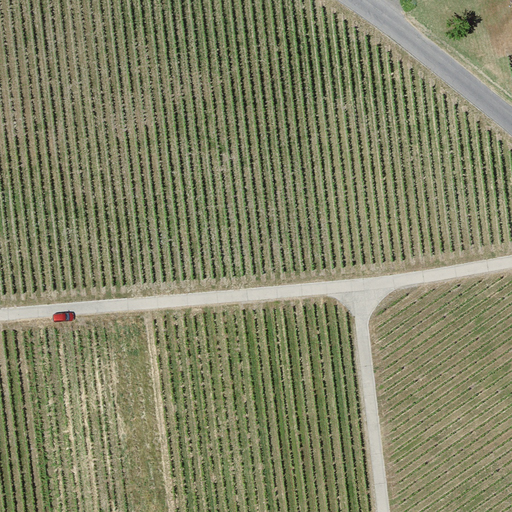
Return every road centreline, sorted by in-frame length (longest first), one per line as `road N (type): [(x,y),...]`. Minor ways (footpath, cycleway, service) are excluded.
road 1 (track): [(511,260),(358,287),(0,316)]
road 2 (track): [(383,511),(358,287)]
road 3 (unclassified): [(361,0),(511,119)]
